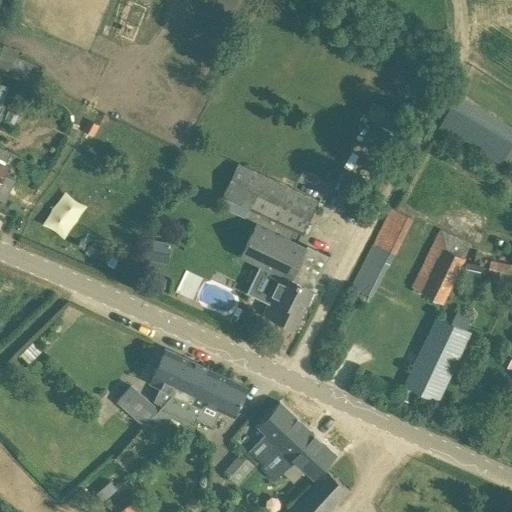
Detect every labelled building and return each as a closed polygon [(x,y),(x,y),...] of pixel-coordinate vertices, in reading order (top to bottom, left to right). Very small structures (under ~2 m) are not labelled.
[(125,0),(121,14),(133,18),(139,1),(137,0),(125,0)] [(4,44),(0,53),(0,65),(10,70),(19,51),(4,44)] [(511,124),(456,91),(437,126),(500,163),(503,158),(511,163),(511,124)] [(405,118),(372,101),(364,117),(397,134),(405,118)] [(84,117),(79,130),(90,135),(95,122),(84,117)] [(0,145),(0,179),(7,165),(5,164),(11,151),(0,145)] [(222,196),(302,234),(318,202),(238,163),(222,196)] [(350,185),(345,193),(356,199),(360,190),(350,185)] [(392,206),(353,283),(373,294),(412,216),(392,206)] [(411,283),(441,297),(469,238),(439,224),(411,283)] [(295,245),(256,227),(243,255),(277,271),(266,295),(271,297),(264,313),(294,327),(319,275),(288,259),(295,245)] [(146,238),(142,258),(167,263),(171,242),(146,238)] [(511,272),(511,263),(491,258),(489,268),(511,274),(511,272)] [(481,265),(465,262),(464,273),(479,275),(481,265)] [(439,313),(399,397),(412,403),(417,392),(437,402),(472,328),(467,326),(470,318),(456,312),(453,319),(439,313)] [(165,347),(148,382),(159,388),(153,400),(162,404),(172,392),(188,358),(165,347)] [(162,404),(159,407),(192,424),(196,417),(204,400),(202,399),(216,371),(188,358),(172,392),(162,404)] [(204,400),(196,417),(212,425),(220,408),(235,414),(248,386),(216,371),(202,399),(204,400)] [(117,399),(141,424),(157,408),(133,383),(117,399)] [(255,443),(248,451),(261,463),(259,466),(273,479),(278,474),(289,484),(304,469),(314,478),(336,454),(280,401),(247,436),(255,443)] [(241,450),(223,469),(237,482),(255,462),(241,450)] [(328,511),(349,489),(327,470),(289,511),(328,511)] [(103,500),(116,488),(110,480),(96,493),(103,500)] [(144,511),(132,494),(111,509),(112,511),(144,511)]
